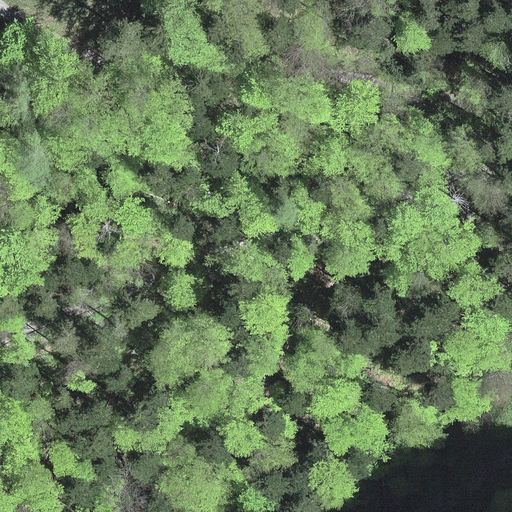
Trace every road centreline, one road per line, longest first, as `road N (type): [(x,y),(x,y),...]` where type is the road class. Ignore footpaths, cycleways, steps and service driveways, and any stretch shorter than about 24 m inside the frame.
road 1 (track): [(511,149),(420,189),(294,210),(0,339)]
road 2 (track): [(511,90),(45,29),(0,2)]
